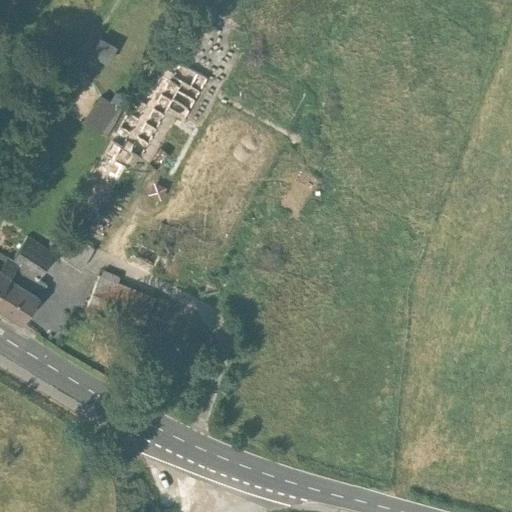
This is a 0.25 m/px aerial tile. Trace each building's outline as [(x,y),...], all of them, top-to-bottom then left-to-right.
[(116,46),(101,37),(91,55),(107,64),(116,46)] [(206,78),(159,54),(70,219),(93,230),(134,154),(140,157),(168,109),(184,118),(206,78)] [(99,94),(83,123),(107,137),(129,98),(116,90),(110,100),(99,94)] [(58,229),(45,249),(56,255),(80,270),(92,250),(58,229)] [(29,238),(13,262),(7,258),(0,269),(0,271),(10,278),(16,269),(38,283),(56,255),(45,249),(29,238)] [(38,283),(16,269),(10,278),(40,298),(46,288),(38,283)] [(0,271),(0,314),(22,328),(41,298),(40,298),(10,278),(0,271)] [(158,299),(98,277),(85,312),(145,334),(158,299)] [(188,398),(197,370),(163,358),(153,386),(188,398)]
